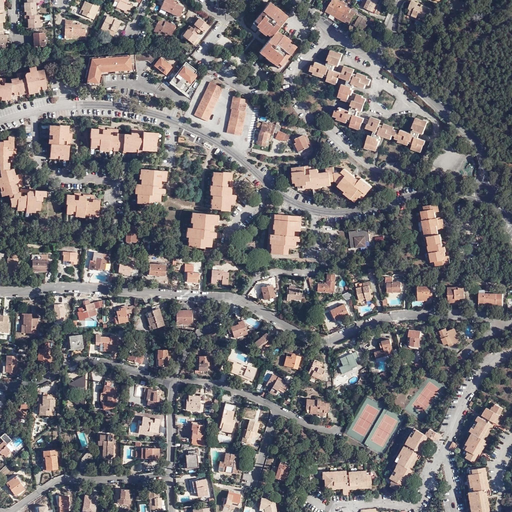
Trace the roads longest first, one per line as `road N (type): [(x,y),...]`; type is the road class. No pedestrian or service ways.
road 1 (tertiary): [(461,192),(317,210),(288,198),(223,145),(156,114),(78,105),(0,122)]
road 2 (residential): [(333,29),(299,63),(294,90),(369,166),(392,171),(420,162),(436,125),(378,77),(380,60)]
road 3 (residential): [(511,316),(399,313),(324,340),(240,298)]
road 4 (residential): [(240,298),(0,288)]
road 5 (residential): [(0,383),(38,378),(78,356),(171,380)]
road 6 (residential): [(8,511),(54,480),(167,472)]
road 7 (residential): [(511,350),(484,371),(442,451)]
road 8 (residential): [(442,451),(422,501),(352,503)]
